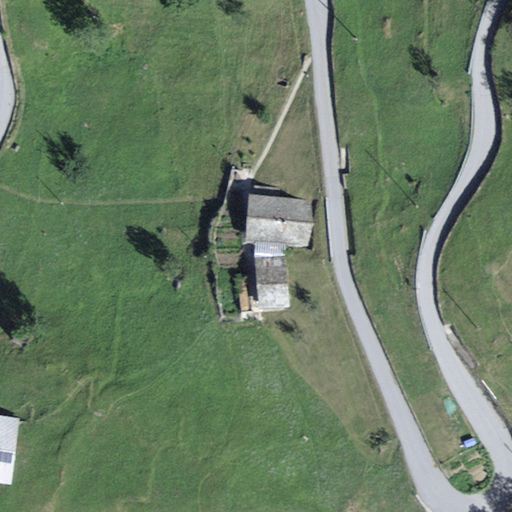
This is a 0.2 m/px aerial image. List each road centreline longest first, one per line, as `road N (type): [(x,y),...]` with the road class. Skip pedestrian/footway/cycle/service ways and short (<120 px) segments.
road 1 (residential): [(487,511),(508,490),(508,465),(429,312),(435,242),(481,154),(483,53),(499,0)]
road 2 (residential): [(309,0),(338,263),(434,490),(455,511)]
